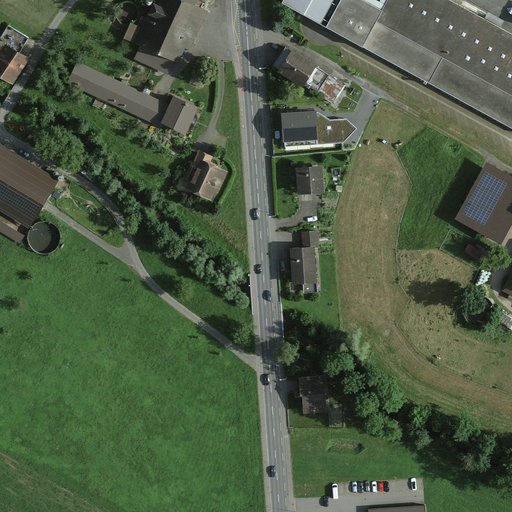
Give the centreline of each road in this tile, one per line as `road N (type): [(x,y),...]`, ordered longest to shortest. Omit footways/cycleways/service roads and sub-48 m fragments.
road 1 (secondary): [(279,511),(245,0)]
road 2 (track): [(269,374),(145,282),(101,192),(0,136)]
road 3 (track): [(511,169),(246,24)]
road 4 (track): [(0,119),(49,30),(75,0)]
